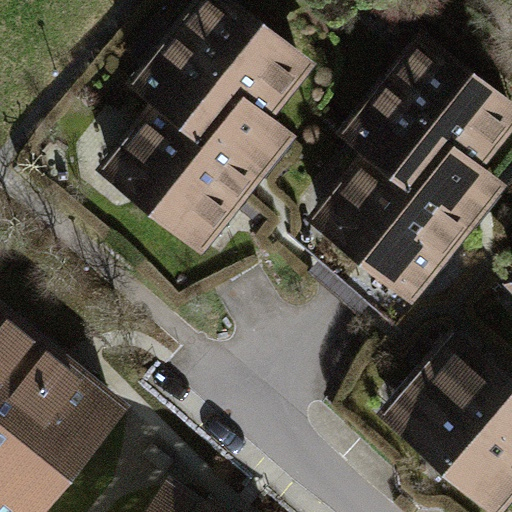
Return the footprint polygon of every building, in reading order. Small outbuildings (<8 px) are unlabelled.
[(301,61),(225,0),(208,0),(140,86),(163,105),(113,167),(199,235),(281,134),(257,115),(301,61)] [(511,110),(425,42),(350,135),(374,154),(324,217),(410,285),(491,184),(467,165),(511,110)] [(0,316),(0,511),(32,511),(115,411),(0,316)] [(511,480),(511,386),(454,337),(433,360),(435,401),(412,427),(495,500),(511,480)] [(200,511),(167,489),(151,511),(200,511)]
